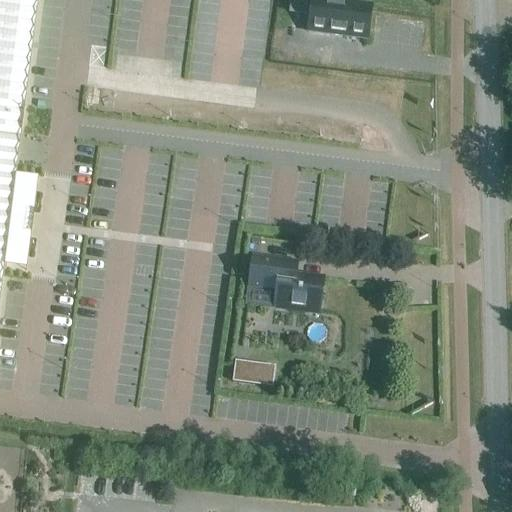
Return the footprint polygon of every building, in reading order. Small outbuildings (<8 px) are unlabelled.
[(0,0),(0,300),(4,264),(10,217),(15,176),(20,141),(37,0),(0,0)] [(310,15),(312,3),(290,0),(289,13),(310,15)] [(367,41),(371,9),(312,2),(312,3),(310,15),(308,34),(367,41)] [(320,316),(324,280),(297,277),(298,265),(255,259),(250,291),(278,295),(276,310),(320,316)] [(236,362),(233,382),(271,386),(273,367),(236,362)]
